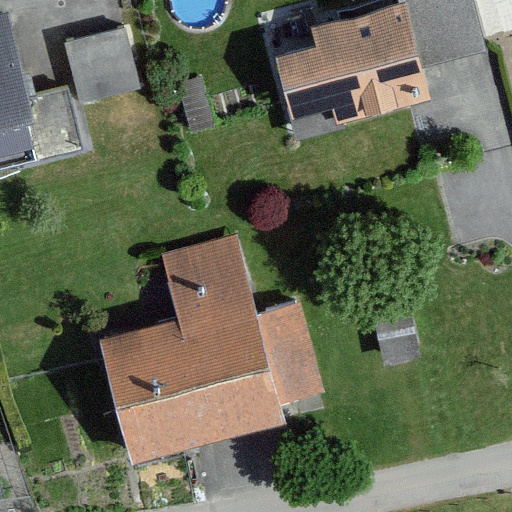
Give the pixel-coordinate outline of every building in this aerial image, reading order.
[(309,34),(268,44),(284,107),(325,96),(329,110),(428,84),(420,55),(406,0),(356,0),(304,14),(309,34)] [(406,0),(420,55),(484,40),(473,0),(406,0)] [(2,4),(0,4),(0,142),(31,136),(2,4)] [(122,17),(57,30),(70,87),(134,74),(122,17)] [(171,309),(94,328),(125,450),(278,411),(274,394),(320,382),(297,292),(249,304),(229,225),(154,244),(171,309)]
